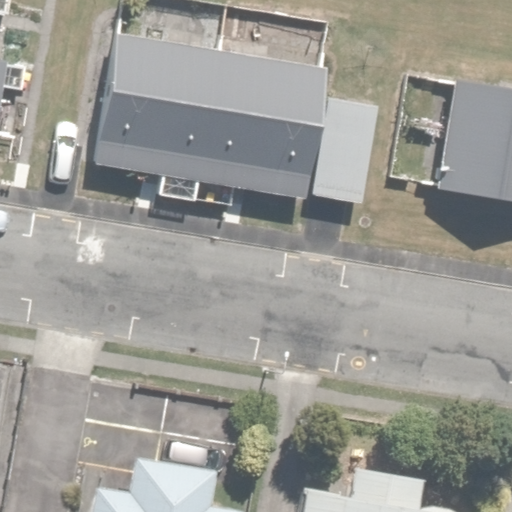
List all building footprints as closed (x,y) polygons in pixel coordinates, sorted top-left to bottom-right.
[(0,0),(0,80),(24,83),(27,59),(0,55),(0,9),(11,12),(13,0),(0,0)] [(114,10),(111,26),(90,158),(156,168),(152,192),(196,199),(199,177),(354,202),(370,100),(316,91),(321,59),(201,40),(204,24),(114,10)] [(511,83),(454,73),(435,179),(511,193),(511,83)] [(233,511),(235,500),(213,497),(216,468),(186,464),(189,438),(156,435),(154,454),(132,451),(129,485),(95,481),(91,511),(233,511)] [(299,511),(487,511),(414,495),(420,469),(352,454),(344,491),(306,483),(299,511)]
